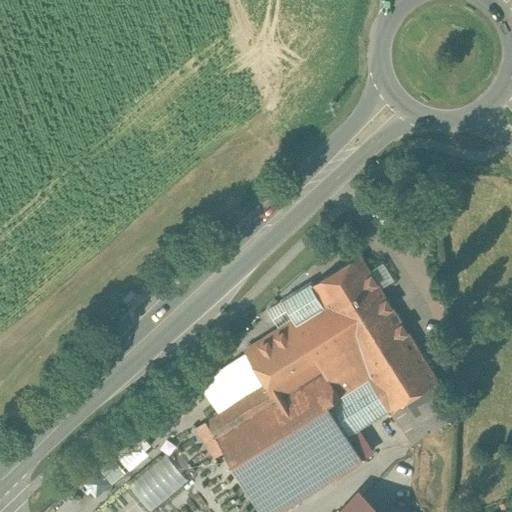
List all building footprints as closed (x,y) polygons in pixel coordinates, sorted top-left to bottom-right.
[(369,269),(361,255),(313,285),(326,307),(346,339),(394,309),(379,285),(369,269)] [(382,261),(369,269),(379,285),(392,277),(382,261)] [(311,283),(282,301),(291,314),(296,323),(295,323),(297,325),(326,307),(313,285),(311,283)] [(276,323),(291,314),(282,301),(267,310),(276,323)] [(326,307),(297,325),(341,396),(370,378),(346,339),(326,307)] [(393,409),(439,380),(394,309),(346,339),(370,378),(387,405),(390,410),(393,409)] [(297,325),(295,323),(248,352),(267,383),(247,395),(219,413),(206,421),(223,448),(232,463),(233,463),(329,404),(341,396),(297,325)] [(198,379),(219,413),(247,395),(227,361),(198,379)] [(329,404),(346,432),(387,405),(370,378),(341,396),(329,404)] [(439,380),(393,409),(413,441),(455,415),(439,380)] [(329,404),(233,463),(263,511),(279,511),(363,459),(346,432),(329,404)] [(211,455),(223,448),(206,421),(195,428),(211,455)] [(128,443),(115,454),(130,470),(149,455),(145,451),(151,445),(144,437),(132,448),(128,443)] [(130,480),(150,508),(191,480),(171,452),(130,480)] [(364,511),(355,503),(346,511),(364,511)]
